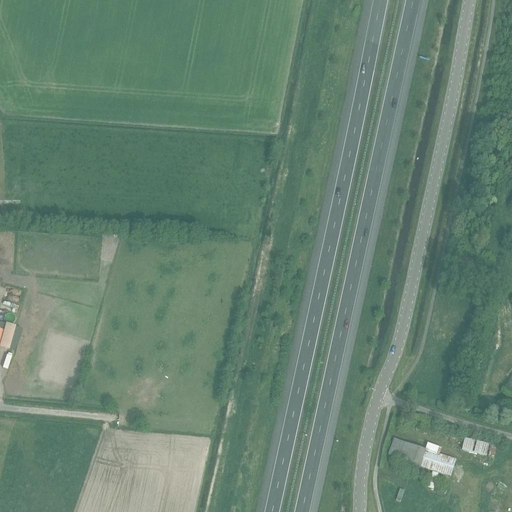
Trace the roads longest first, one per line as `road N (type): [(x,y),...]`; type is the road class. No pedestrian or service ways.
road 1 (motorway): [(302,511),(413,0)]
road 2 (motorway): [(378,0),(272,511)]
road 3 (secondary): [(377,396),(397,351),(469,0)]
road 4 (unclassified): [(511,438),(377,396)]
